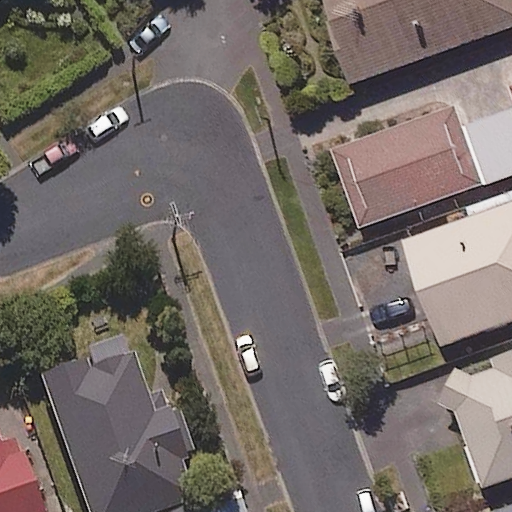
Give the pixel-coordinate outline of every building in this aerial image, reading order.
[(0,0),(0,8),(12,0),(0,0)] [(511,0),(328,0),(360,88),(511,34),(511,0)] [(511,115),(461,135),(454,115),(454,114),(337,155),(358,212),(366,236),(475,197),(511,183),(511,115)] [(511,195),(465,212),(470,225),(410,246),(447,352),(511,328),(511,195)] [(148,403),(129,347),(87,361),(90,369),(42,385),(85,511),(241,511),(236,496),(199,509),(161,399),(148,403)] [(511,485),(511,363),(500,367),(502,374),(453,391),(488,493),(511,485)] [(0,511),(40,511),(20,454),(13,456),(0,421),(0,511)]
